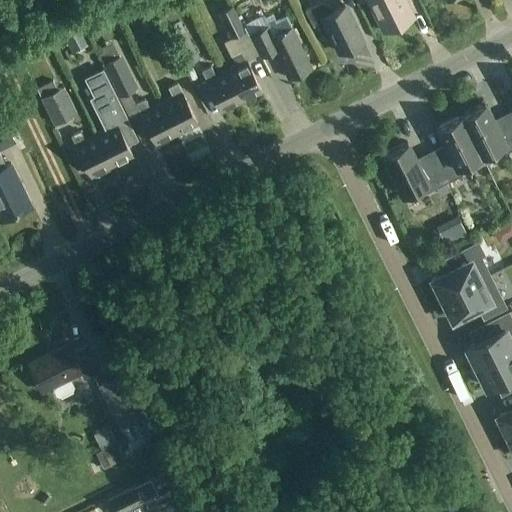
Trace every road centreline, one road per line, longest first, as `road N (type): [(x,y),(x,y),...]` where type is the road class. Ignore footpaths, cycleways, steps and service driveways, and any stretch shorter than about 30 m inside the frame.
road 1 (residential): [(327,128),(511,498)]
road 2 (unclassified): [(0,291),(327,128)]
road 3 (unclassified): [(327,128),(511,36)]
